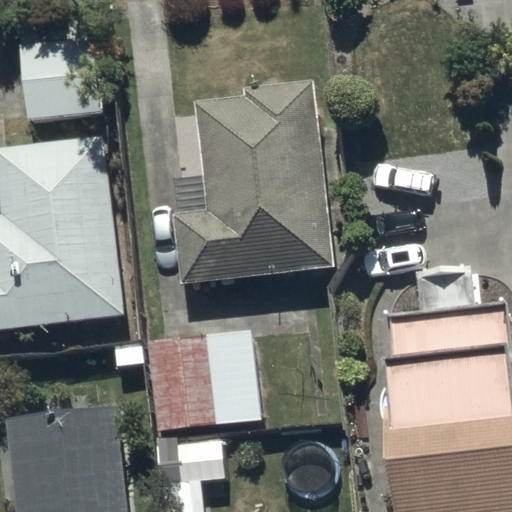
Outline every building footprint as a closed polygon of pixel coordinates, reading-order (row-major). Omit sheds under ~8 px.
[(25,43),(29,123),(95,120),(91,39),(25,43)] [(176,180),(181,214),(175,215),(185,291),(339,271),(315,85),(248,94),(248,98),(196,105),(205,176),(176,180)] [(107,140),(0,152),(0,182),(3,183),(7,218),(0,219),(0,333),(129,318),(107,140)] [(419,277),(424,313),(393,317),(399,362),(393,363),(400,417),(391,418),(403,511),(511,511),(511,315),(511,307),(510,301),(479,305),(474,270),(419,277)] [(264,423),(254,334),(149,346),(160,436),(264,423)] [(37,418),(7,421),(15,511),(132,511),(122,410),(92,413),(90,396),(35,402),(37,418)] [(225,438),(160,443),(165,511),(209,511),(207,481),(228,480),(225,438)]
